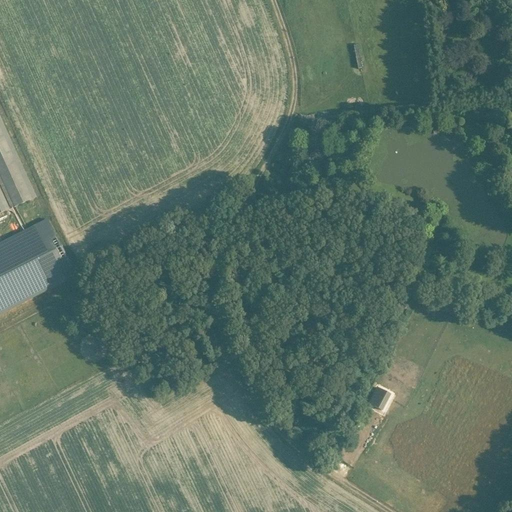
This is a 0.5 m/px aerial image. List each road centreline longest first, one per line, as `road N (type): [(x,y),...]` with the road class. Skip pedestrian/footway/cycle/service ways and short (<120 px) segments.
road 1 (track): [(392,511),(293,441),(238,376),(205,306),(211,268)]
road 2 (track): [(211,268),(296,103),(273,0)]
